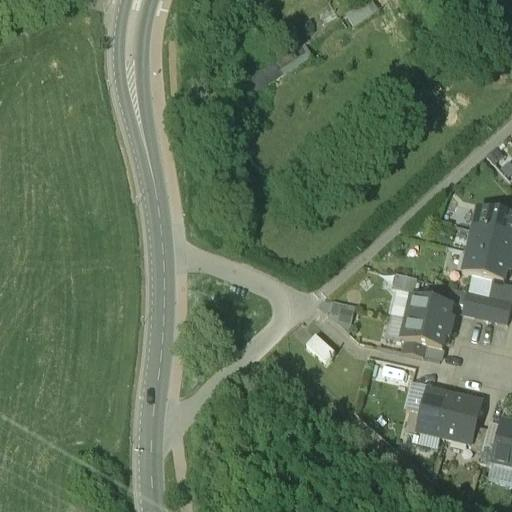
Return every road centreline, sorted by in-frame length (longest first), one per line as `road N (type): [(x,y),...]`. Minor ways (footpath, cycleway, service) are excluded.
road 1 (tertiary): [(137,0),(130,71),(162,249),(164,306),(150,449),(153,511)]
road 2 (track): [(162,249),(271,292),(290,308),(268,343),(150,449)]
